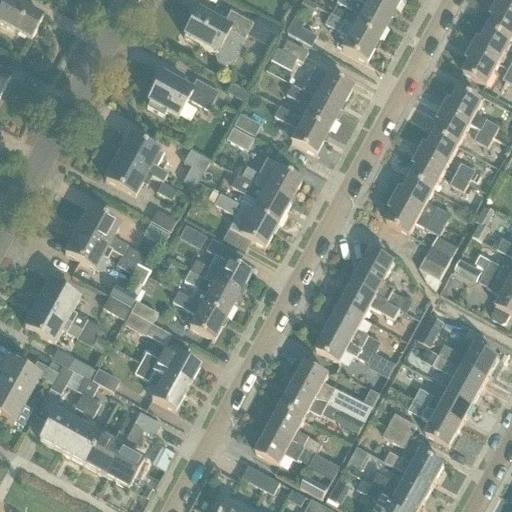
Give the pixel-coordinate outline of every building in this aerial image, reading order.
[(42,20),(6,1),(2,0),(0,0),(0,26),(30,43),(42,20)] [(355,3),(349,0),(339,0),(337,5),(349,12),(355,3)] [(350,0),(390,22),(402,0),(350,0)] [(511,0),(505,0),(500,10),(511,16),(511,0)] [(356,16),(349,28),(378,44),(390,22),(365,9),(360,18),(356,16)] [(511,42),(511,16),(500,10),(487,32),(511,45),(511,42)] [(183,40),(215,57),(218,64),(224,67),(231,65),(252,27),(230,14),(223,27),(198,13),(183,40)] [(378,44),(349,28),(330,17),(324,27),(348,40),(341,52),(366,66),(378,44)] [(303,25),(294,20),(285,36),(311,51),(317,39),(301,30),(303,25)] [(511,45),(487,32),(475,54),(498,67),(511,45)] [(280,54),(297,63),(301,66),(307,55),(286,44),(280,54)] [(290,75),(297,63),(280,54),(277,52),(270,64),(290,75)] [(498,67),(475,54),(463,76),(486,89),(498,67)] [(511,73),(509,72),(503,83),(511,87),(511,73)] [(0,97),(10,79),(0,73),(0,97)] [(297,77),(291,88),(304,95),(315,101),(339,114),(352,92),(327,78),(321,90),(297,77)] [(148,106),(146,110),(162,119),(165,114),(176,121),(187,102),(208,113),(218,95),(195,83),(190,93),(162,78),(147,105),(148,106)] [(298,105),(304,95),(291,88),(286,98),(298,105)] [(447,114),(470,127),(480,133),(494,140),(493,141),(501,145),(507,134),(476,117),(482,105),(459,92),(447,114)] [(303,123),(327,136),(339,114),(315,101),(303,122),(303,123)] [(296,134),(290,145),(315,159),(327,136),(303,123),(303,122),(279,109),(272,121),(296,134)] [(434,137),(458,150),(470,127),(447,114),(434,137)] [(260,129),(239,117),(233,129),(254,140),(260,129)] [(253,142),(232,131),(225,143),(247,155),(253,142)] [(494,140),(480,133),(474,143),(488,151),(493,141),(494,140)] [(434,137),(422,159),(446,172),(458,150),(434,137)] [(117,161),(162,186),(168,176),(156,170),(163,157),(129,138),(117,161)] [(209,164),(189,153),(182,166),(202,177),(209,164)] [(410,181),(434,194),(446,172),(422,159),(410,181)] [(150,179),(117,161),(104,183),(134,199),(140,188),(145,190),(150,179)] [(263,194),(288,207),(301,185),(277,172),(279,169),(266,162),(258,176),(246,170),(240,181),(263,194)] [(455,177),(469,184),(475,174),(461,166),(455,177)] [(450,188),(464,195),(469,184),(455,177),(450,188)] [(398,204),(445,229),(451,218),(428,205),(434,194),(410,181),(398,204)] [(161,185),(156,195),(171,203),(176,193),(162,186),(161,185)] [(251,216),(276,229),(288,207),(263,194),(251,216)] [(264,251),(276,229),(251,216),(218,197),(212,208),(235,220),(222,243),(244,255),(250,244),(264,251)] [(440,240),(445,229),(398,204),(386,226),(409,239),(416,227),(440,240)] [(76,235),(111,253),(116,244),(111,241),(118,228),(89,212),(76,235)] [(176,224),(156,214),(150,225),(170,236),(176,224)] [(168,237),(149,227),(143,238),(162,249),(168,237)] [(105,264),(111,253),(76,235),(64,257),(93,273),(100,262),(105,264)] [(180,242),(176,254),(188,259),(193,246),(180,242)] [(511,256),(511,247),(502,242),(496,253),(510,260),(511,256)] [(195,263),(189,274),(213,286),(238,300),(250,278),(236,270),(242,260),(212,243),(206,254),(214,259),(208,270),(195,263)] [(126,249),(120,259),(136,267),(142,258),(126,249)] [(452,261),(431,249),(419,273),(425,285),(435,295),(441,285),(439,284),(452,261)] [(352,287),(400,313),(420,324),(426,311),(416,305),(414,308),(405,303),(406,302),(393,295),(395,291),(383,285),(394,266),(371,253),(352,287)] [(511,273),(504,269),(503,271),(479,258),(474,268),(485,274),(484,275),(508,288),(511,290),(511,273)] [(136,267),(120,259),(115,268),(131,277),(136,267)] [(482,275),(460,263),(454,273),(476,285),(482,275)] [(190,303),(226,322),(238,300),(213,286),(189,274),(177,296),(190,303)] [(511,290),(484,275),(478,286),(491,293),(491,294),(501,300),(496,310),(511,319),(511,290)] [(36,308),(96,341),(96,340),(101,332),(71,315),(78,302),(48,286),(36,308)] [(352,287),(340,309),(364,322),(370,311),(394,324),(400,313),(352,287)] [(115,288),(108,300),(129,311),(136,300),(115,288)] [(226,322),(190,303),(177,296),(171,306),(195,319),(189,331),(213,344),(226,322)] [(123,323),(129,311),(108,300),(102,311),(123,323)] [(136,304),(129,316),(151,328),(158,316),(136,304)] [(96,340),(96,341),(36,308),(24,331),(53,347),(61,334),(105,359),(111,348),(96,340)] [(340,309),(328,331),(375,357),(381,346),(357,333),(364,322),(340,309)] [(145,339),(151,328),(129,316),(123,327),(145,339)] [(328,331),(316,354),(339,367),(345,355),(369,368),(375,357),(328,331)] [(440,360),(453,367),(459,356),(446,349),(440,360)] [(464,372),(487,385),(499,363),(476,350),(464,372)] [(163,380),(187,393),(199,370),(165,351),(158,363),(145,356),(139,367),(153,374),(163,380)] [(420,362),(458,383),(451,395),(475,407),(487,385),(464,372),(453,367),(440,360),(426,352),(420,362)] [(94,373),(73,361),(67,372),(84,382),(88,384),(94,373)] [(57,376),(36,365),(30,376),(6,363),(0,374),(5,377),(0,385),(0,418),(21,430),(30,414),(22,409),(38,381),(51,388),(57,376)] [(328,380),(304,367),(292,390),(322,405),(364,426),(368,418),(345,405),(346,403),(333,396),(335,393),(323,387),(328,380)] [(51,388),(49,392),(60,398),(72,376),(61,370),(57,376),(51,388)] [(120,384),(98,372),(91,384),(113,396),(120,384)] [(187,393),(163,380),(151,402),(174,415),(187,393)] [(74,412),(83,417),(91,401),(98,390),(88,384),(84,382),(77,395),(82,398),(74,412)] [(364,426),(292,390),(280,412),(303,424),(309,414),(320,420),(321,418),(334,425),(334,424),(358,437),(364,426)] [(416,404),(429,411),(435,401),(421,394),(416,404)] [(451,395),(439,417),(463,430),(475,407),(451,395)] [(101,406),(91,401),(83,417),(92,422),(101,406)] [(427,440),(451,452),(463,430),(439,417),(429,411),(416,404),(410,415),(434,428),(427,440)] [(303,424),(280,412),(268,434),(315,459),(316,457),(323,461),(328,452),(297,435),(303,424)] [(55,415),(39,444),(61,456),(77,427),(55,415)] [(135,426),(105,480),(128,492),(143,463),(131,457),(143,436),(153,441),(160,428),(139,417),(135,426)] [(395,417),(388,429),(411,441),(417,429),(395,417)] [(99,439),(83,468),(105,480),(135,426),(126,421),(112,446),(99,439)] [(77,427),(61,456),(83,468),(99,439),(77,427)] [(404,452),(411,441),(388,429),(382,440),(404,452)] [(315,459),(268,434),(255,457),(279,469),(285,458),(297,465),(297,463),(309,470),(315,459)] [(390,455),(384,466),(431,492),(444,469),(420,456),(414,467),(403,460),(402,462),(390,455)] [(265,495),(272,482),(248,469),(241,483),(265,495)] [(378,477),(372,488),(416,511),(420,511),(431,492),(407,479),(401,490),(378,477)] [(328,493),(305,481),(299,492),(322,504),(328,493)] [(272,482),(265,495),(273,500),(280,487),(272,482)] [(416,511),(372,488),(365,484),(359,494),(378,505),(378,506),(387,511),(416,511)] [(322,511),(323,510),(311,503),(306,511),(322,511)]
